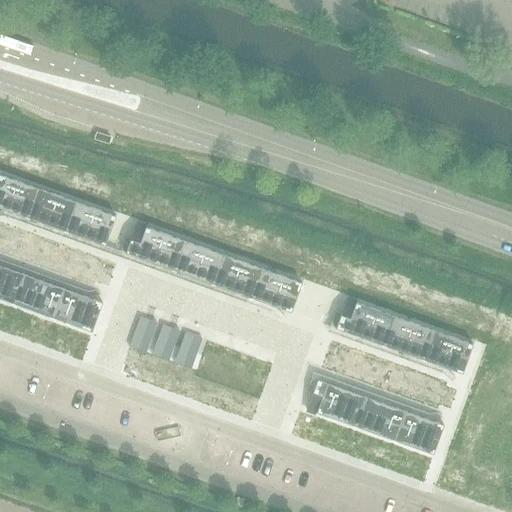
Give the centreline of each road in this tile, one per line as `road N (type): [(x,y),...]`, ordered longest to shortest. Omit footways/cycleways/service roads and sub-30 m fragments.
road 1 (secondary): [(511,234),(0,57)]
road 2 (unclassified): [(0,400),(313,511)]
